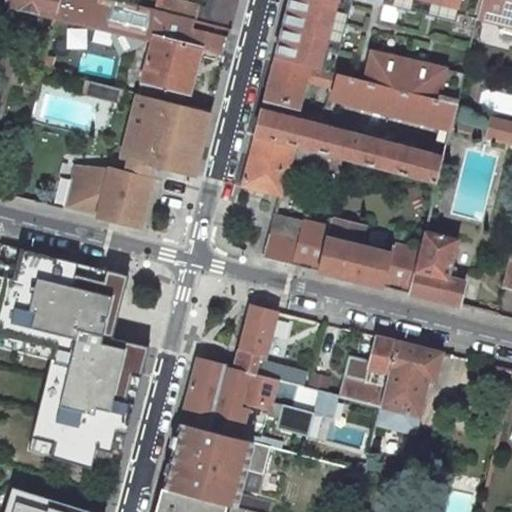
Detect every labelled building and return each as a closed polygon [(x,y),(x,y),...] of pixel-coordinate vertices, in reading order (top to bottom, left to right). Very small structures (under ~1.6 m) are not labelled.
[(7,0),(7,4),(55,16),(59,0),(7,0)] [(115,0),(59,0),(55,16),(55,18),(98,28),(152,42),(153,38),(200,49),(224,56),(231,29),(154,9),(115,0)] [(206,0),(205,7),(175,0),(156,0),(154,9),(231,29),(238,0),(206,0)] [(349,5),(350,0),(289,0),(274,58),(310,67),(323,71),(328,50),(338,52),(338,51),(339,48),(343,32),(345,24),(349,5)] [(382,0),(381,3),(383,4),(426,14),(457,22),(459,14),(476,19),(480,0),(382,0)] [(511,0),(480,0),(476,19),(511,28),(511,0)] [(200,49),(153,38),(152,42),(142,81),(189,93),(200,49)] [(390,56),(370,51),(363,80),(456,104),(463,73),(426,64),(408,60),(390,56)] [(299,107),(306,80),(310,67),(274,58),(264,98),(299,107)] [(456,104),(363,80),(362,80),(323,71),(310,67),(306,80),(329,86),(323,110),(332,113),(333,108),(331,107),(333,97),(445,126),(440,147),(445,148),(450,127),(456,104)] [(189,93),(142,81),(138,94),(153,97),(176,103),(185,105),(189,93)] [(123,90),(105,85),(102,97),(112,99),(120,101),(123,90)] [(194,174),(210,112),(185,105),(176,103),(153,97),(138,94),(123,156),(130,158),(126,172),(109,168),(109,169),(105,187),(71,178),(63,208),(97,217),(141,227),(157,165),(194,174)] [(442,159),(261,112),(255,135),(296,146),(345,159),(436,182),(442,159)] [(511,123),(491,118),(487,136),(511,142),(511,123)] [(292,161),(296,146),(255,135),(242,185),(279,194),(282,195),(292,161)] [(341,173),(345,159),(296,146),(292,161),(341,173)] [(109,169),(75,161),(71,178),(105,187),(109,169)] [(304,220),(274,213),(270,230),(299,237),(304,220)] [(330,218),(328,227),(304,220),(299,237),(292,264),(318,271),(409,293),(420,250),(392,243),(390,253),(359,246),(364,226),(330,218)] [(299,237),(270,230),(263,257),(292,264),(299,237)] [(459,239),(424,231),(420,250),(409,293),(460,305),(461,305),(467,280),(451,276),(459,239)] [(149,346),(111,337),(128,275),(0,244),(0,335),(18,340),(53,348),(50,359),(46,375),(62,379),(54,413),(38,409),(31,438),(53,443),(49,457),(90,468),(96,448),(112,452),(117,433),(126,435),(134,403),(125,401),(132,375),(141,377),(149,346)] [(265,360),(277,312),(250,305),(238,353),(265,360)] [(365,381),(386,386),(397,341),(377,336),(365,381)] [(53,348),(18,340),(16,351),(50,359),(53,348)] [(416,423),(427,380),(435,381),(442,352),(397,341),(386,386),(384,391),(381,406),(373,438),(410,447),(416,423)] [(299,370),(265,360),(238,353),(234,368),(234,369),(277,380),(296,384),(299,370)] [(269,409),(277,380),(234,369),(234,368),(197,358),(180,423),(185,424),(238,438),(246,410),(240,408),(242,402),(269,409)] [(478,384),(509,391),(511,376),(511,369),(483,362),(478,384)] [(299,370),(296,384),(304,387),(308,372),(299,370)] [(62,379),(46,375),(38,409),(54,413),(62,379)] [(125,401),(134,403),(141,377),(132,375),(125,401)] [(307,387),(304,387),(296,384),(277,380),(269,409),(270,409),(268,416),(281,419),(278,428),(309,436),(315,415),(333,420),(339,395),(326,392),(307,387)] [(343,381),(339,395),(381,406),(384,391),(343,381)] [(238,438),(185,424),(180,423),(173,451),(168,470),(163,487),(165,488),(184,493),(192,495),(226,504),(236,506),(240,488),(250,490),(254,472),(262,474),(269,447),(238,438)] [(117,433),(112,452),(121,455),(126,435),(117,433)] [(53,443),(31,438),(27,451),(49,457),(53,443)] [(95,511),(10,486),(2,511),(95,511)] [(224,511),(226,504),(192,495),(184,493),(165,488),(158,511),(224,511)]
